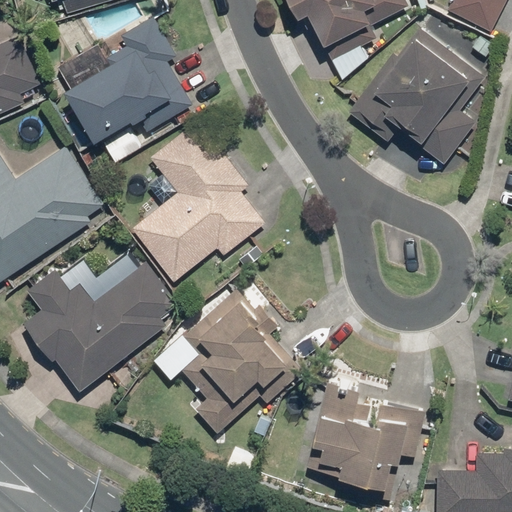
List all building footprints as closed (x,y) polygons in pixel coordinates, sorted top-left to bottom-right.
[(68,0),(71,9),(104,0),(68,0)] [(383,12),(378,2),(381,0),(390,0),(390,1),(391,0),(292,0),(300,13),(311,7),(331,42),(383,12)] [(454,0),(452,5),(495,27),(509,0),(454,0)] [(465,105),(498,68),(431,9),(349,103),(392,141),(405,127),(447,164),(484,121),(465,105)] [(199,98),(191,86),(175,60),(183,55),(156,11),(123,32),(131,44),(71,82),(107,139),(181,92),(189,104),(199,98)] [(0,111),(29,98),(25,90),(45,81),(22,30),(0,40),(0,111)] [(252,180),(206,115),(154,152),(181,190),(137,221),(175,274),(219,242),(224,250),(268,219),(244,186),(252,180)] [(0,138),(0,274),(108,206),(67,141),(21,170),(0,138)] [(113,259),(126,276),(101,295),(85,273),(75,281),(60,260),(30,282),(46,304),(28,317),(85,383),(188,306),(151,257),(139,240),(113,259)] [(299,354),(260,307),(242,284),(163,349),(224,424),(253,400),(245,391),(267,373),(271,377),(299,354)] [(424,426),(429,409),(386,397),(382,412),(362,407),(369,380),(337,372),(313,460),(393,482),(400,456),(406,457),(415,423),(424,426)] [(511,511),(511,441),(510,442),(510,447),(481,446),(480,463),(441,462),(440,511),(457,511),(511,511)]
